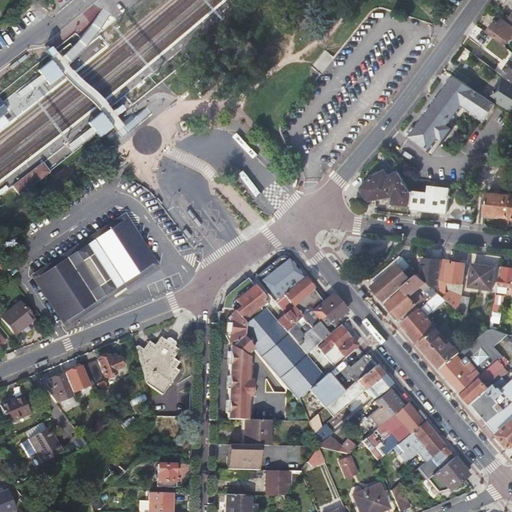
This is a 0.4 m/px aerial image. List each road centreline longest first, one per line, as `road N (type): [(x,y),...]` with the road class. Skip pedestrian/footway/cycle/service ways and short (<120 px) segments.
road 1 (tertiary): [(295,221),(305,243),(505,482)]
road 2 (tertiary): [(295,221),(395,115),(478,0)]
road 3 (residential): [(201,288),(201,511)]
road 4 (tertiary): [(201,288),(0,372)]
road 5 (residential): [(511,242),(295,221)]
road 6 (unknown): [(384,127),(424,162),(511,153)]
